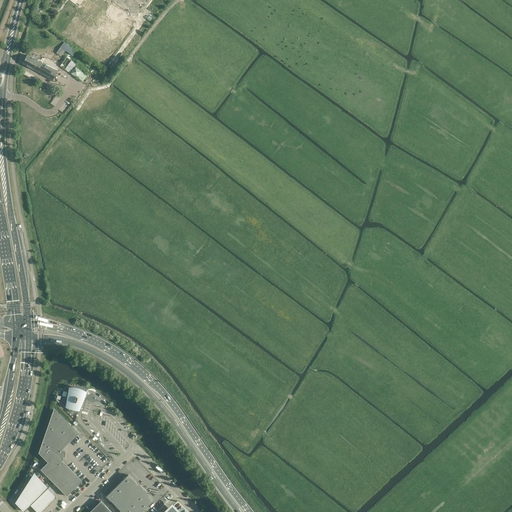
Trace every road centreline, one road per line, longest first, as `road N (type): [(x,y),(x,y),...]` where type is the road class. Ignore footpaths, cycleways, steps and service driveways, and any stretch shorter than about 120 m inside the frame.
road 1 (primary): [(28,322),(3,141),(17,10)]
road 2 (primary): [(247,511),(140,374),(78,336),(28,322)]
road 3 (primary): [(28,337),(77,345),(130,375),(237,511)]
road 4 (primary): [(0,460),(20,404),(28,337)]
